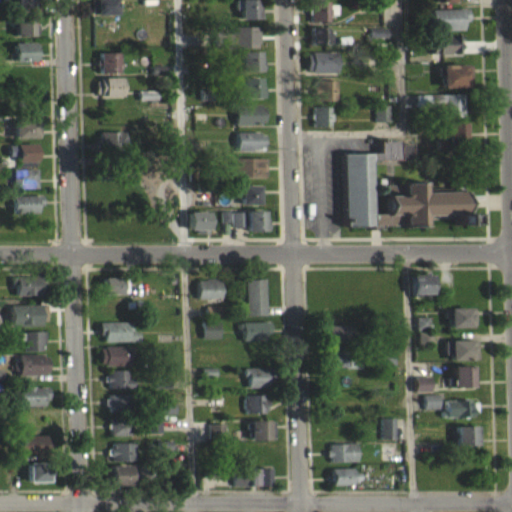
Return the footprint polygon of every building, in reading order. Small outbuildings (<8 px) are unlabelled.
[(17,0),(1,0),(2,16),(30,16),(29,0),(17,0)] [(436,0),(437,11),(451,11),(451,3),(464,3),(463,0),(436,0)] [(88,6),(88,24),(115,23),(115,5),(88,6)] [(255,7),(232,7),(233,19),(237,19),(237,27),(260,27),(260,15),(256,15),(255,7)] [(308,10),(307,30),(327,30),(327,23),(334,23),(334,11),(308,10)] [(429,18),(429,39),(460,38),(460,30),(466,30),(465,17),(429,18)] [(30,25),(11,25),(12,45),(36,44),(36,33),(30,33),(30,25)] [(385,37),(367,36),(367,47),(385,48),(385,37)] [(330,53),(330,38),(309,37),(308,52),(330,53)] [(459,44),(428,45),(428,62),(460,62),(459,44)] [(9,51),(10,70),(37,69),(36,51),(9,51)] [(237,60),(237,80),(262,80),(262,68),(257,68),(257,59),(237,60)] [(334,60),(304,60),(304,82),(334,81),(334,60)] [(115,61),(96,61),(96,82),(116,81),(115,61)] [(468,95),(468,73),(437,73),(438,95),(468,95)] [(92,105),(121,104),(121,86),(92,87),(92,105)] [(239,86),(239,107),(261,106),(260,86),(239,86)] [(334,109),(333,89),(313,89),(313,109),(334,109)] [(154,99),(136,99),(136,109),(155,108),(154,99)] [(13,103),(15,116),(29,115),(28,102),(13,103)] [(463,125),(462,102),(427,103),(427,117),(437,116),(437,125),(463,125)] [(263,114),(232,113),(232,132),(262,133),(263,114)] [(386,113),(371,114),(372,131),(387,130),(386,113)] [(327,135),(328,115),(311,115),(310,135),(327,135)] [(12,146),(38,146),(38,129),(12,129),(12,146)] [(434,158),(463,157),(462,131),(444,132),(444,147),(433,148),(434,158)] [(123,160),(123,140),(97,140),(97,160),(123,160)] [(233,159),(262,159),(262,141),(234,141),(233,159)] [(339,162),(340,234),(369,234),(368,168),(410,167),(409,150),(376,151),(376,161),(339,162)] [(7,153),(7,171),(35,170),(35,152),(7,153)] [(231,185),(264,186),(264,167),(231,166),(231,185)] [(186,188),(200,188),(200,176),(186,176),(186,188)] [(35,177),(11,178),(11,197),(36,196),(35,177)] [(381,192),(382,222),(370,222),(370,235),(420,234),(420,227),(451,226),(451,233),(460,233),(460,200),(420,201),(419,191),(381,192)] [(257,213),(257,194),(238,193),(238,213),(257,213)] [(11,222),(39,221),(39,204),(10,204),(11,222)] [(229,235),(244,235),(244,240),(267,239),(266,227),(262,227),(262,219),(229,220),(229,235)] [(186,239),(195,238),(195,242),(206,242),(206,220),(186,220),(186,239)] [(429,303),(430,283),(408,283),(408,302),(429,303)] [(14,304),(42,304),(43,285),(14,284),(14,304)] [(119,286),(97,286),(98,303),(120,302),(119,286)] [(195,288),(195,307),(219,306),(218,287),(195,288)] [(244,288),(245,324),(265,323),(264,287),(244,288)] [(7,334),(45,333),(44,313),(7,314),(7,334)] [(446,336),(473,335),(472,316),(446,316),(446,336)] [(200,347),(217,347),(217,330),(200,330),(200,347)] [(240,349),(268,348),(267,330),(239,331),(240,349)] [(99,350),(137,350),(137,339),(126,339),(126,332),(99,331),(99,350)] [(348,334),(323,334),(323,351),(348,350),(348,334)] [(43,339),(21,340),(21,359),(43,359),(43,339)] [(474,348),(443,349),(443,369),(475,368),(474,348)] [(130,374),(131,355),(99,354),(98,373),(130,374)] [(324,375),(342,375),(343,354),(325,354),(324,375)] [(392,359),(379,359),(379,374),(392,374),(392,359)] [(16,363),(16,370),(11,370),(12,384),(47,383),(46,362),(16,363)] [(470,374),(449,374),(449,385),(445,385),(445,396),(470,395),(470,374)] [(268,396),(268,376),(243,376),(243,396),(268,396)] [(105,397),(130,396),(130,387),(125,387),(125,378),(105,379),(105,397)] [(428,400),(428,385),(412,385),(412,400),(428,400)] [(45,414),(45,395),(17,395),(17,414),(45,414)] [(125,402),(105,403),(105,420),(125,419),(125,402)] [(264,422),(264,403),(242,403),(242,422),(264,422)] [(422,418),(437,417),(437,403),(421,403),(422,418)] [(441,408),(441,425),(475,425),(475,409),(441,408)] [(173,412),(158,412),(158,422),(173,422),(173,412)] [(107,427),(108,444),(128,443),(128,426),(107,427)] [(393,426),(378,426),(379,447),(393,447),(393,426)] [(159,442),(160,427),(143,427),(142,441),(159,442)] [(272,448),(271,429),(247,429),(247,448),(272,448)] [(206,432),(206,445),(222,446),(223,433),(206,432)] [(453,434),(453,453),(477,453),(477,434),(453,434)] [(46,444),(13,443),(13,463),(45,463),(46,444)] [(130,470),(130,451),(109,451),(109,470),(130,470)] [(354,452),(326,452),(326,470),(354,470),(354,452)] [(25,491),(45,490),(45,471),(25,472),(25,491)] [(127,474),(107,474),(108,494),(128,493),(127,474)] [(329,494),(351,493),(350,476),(328,477),(329,494)] [(266,477),(231,477),(231,495),(266,494),(266,477)]
